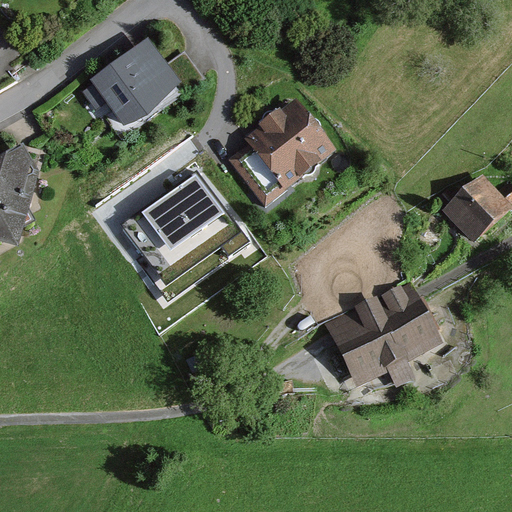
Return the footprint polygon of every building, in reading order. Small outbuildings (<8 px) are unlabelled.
[(146,43),(82,91),(98,112),(109,103),(132,132),(184,91),(146,43)] [(335,146),(299,103),(231,160),(267,203),(335,146)] [(21,154),(0,164),(0,242),(22,249),(39,187),(21,154)] [(511,211),(511,208),(483,177),(443,213),(473,246),(511,211)] [(229,224),(196,178),(126,227),(159,273),(229,224)] [(426,305),(336,350),(356,389),(446,343),(426,305)]
